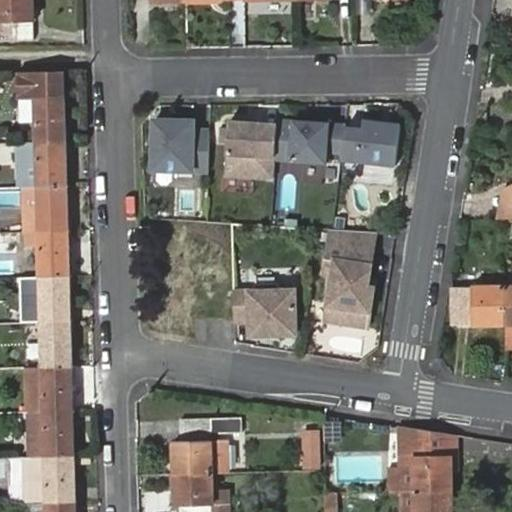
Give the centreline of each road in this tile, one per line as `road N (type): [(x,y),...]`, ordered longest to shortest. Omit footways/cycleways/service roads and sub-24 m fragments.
road 1 (residential): [(109,80),(448,74)]
road 2 (residential): [(397,392),(448,74)]
road 3 (residential): [(397,392),(116,348)]
road 4 (residential): [(109,80),(116,348)]
road 5 (residential): [(116,348),(120,511)]
